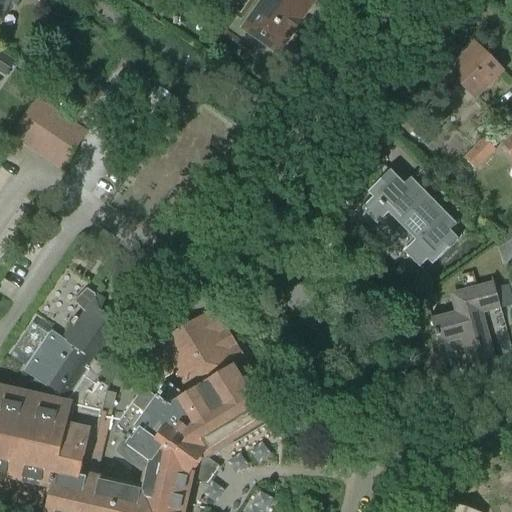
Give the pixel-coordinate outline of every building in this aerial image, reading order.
[(0,0),(0,19),(0,20),(13,0),(19,0),(20,0),(0,0)] [(253,0),(228,36),(252,53),(261,42),(277,53),(313,3),(308,0),(253,0)] [(445,66),(476,96),(500,72),(470,42),(445,66)] [(0,73),(5,76),(14,63),(0,53),(0,73)] [(75,82),(70,90),(78,95),(83,87),(75,82)] [(14,137),(63,170),(89,132),(39,99),(14,137)] [(473,125),(483,135),(498,120),(488,110),(473,125)] [(420,125),(413,132),(423,141),(430,134),(420,125)] [(511,156),(511,134),(500,142),(510,157),(511,156)] [(463,159),(475,171),(496,151),(483,139),(463,159)] [(415,241),(404,252),(419,268),(427,260),(432,265),(458,240),(449,231),(456,225),(411,179),(404,186),(390,172),(368,193),(373,199),(362,210),(377,225),(388,214),(415,241)] [(511,227),(494,240),(503,266),(511,259),(511,227)] [(462,339),(477,396),(503,389),(499,373),(497,373),(481,314),(500,308),(495,288),(493,283),(453,294),(458,315),(448,318),(447,316),(431,320),(438,345),(462,339)] [(511,305),(506,285),(495,288),(500,308),(511,305)] [(0,498),(46,509),(45,511),(185,511),(194,476),(203,482),(215,465),(206,459),(232,444),(229,439),(265,417),(237,370),(243,367),(210,314),(158,346),(190,397),(188,399),(168,385),(157,399),(156,400),(144,391),(116,430),(127,437),(119,448),(118,450),(117,452),(117,453),(119,455),(147,476),(143,493),(95,482),(99,468),(90,466),(91,460),(100,461),(111,413),(102,411),(108,388),(97,380),(105,369),(92,360),(117,324),(100,312),(104,301),(94,293),(93,294),(87,290),(74,303),(82,310),(62,340),(51,333),(25,372),(45,386),(40,395),(41,396),(35,405),(0,396),(0,498)] [(245,511),(268,511),(272,503),(254,495),(245,511)]
